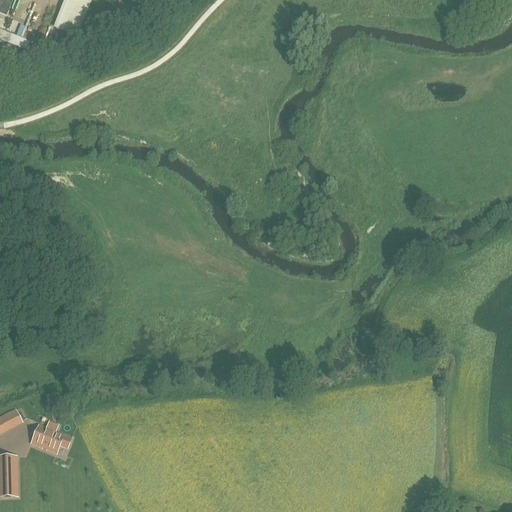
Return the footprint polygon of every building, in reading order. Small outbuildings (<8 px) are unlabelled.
[(0,0),(0,14),(7,17),(13,0),(0,0)] [(80,38),(93,0),(66,0),(56,30),(80,38)] [(131,0),(130,4),(145,10),(155,0),(131,0)] [(0,433),(8,430),(2,418),(0,419),(0,433)] [(46,429),(45,429),(37,426),(31,445),(42,449),(42,448),(47,450),(57,453),(59,444),(67,447),(70,436),(53,430),(52,432),(45,430),(46,429)] [(0,498),(15,499),(15,460),(0,459),(0,498)]
